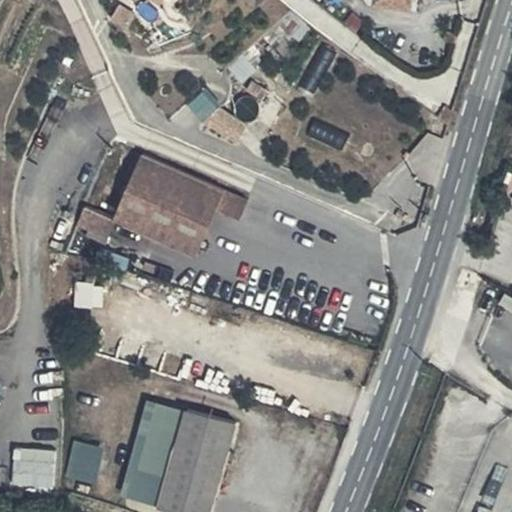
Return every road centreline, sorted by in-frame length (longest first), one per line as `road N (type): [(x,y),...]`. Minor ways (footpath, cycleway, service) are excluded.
road 1 (secondary): [(511,7),(411,337),(343,511)]
road 2 (unknown): [(369,231),(345,270),(327,272),(226,244)]
